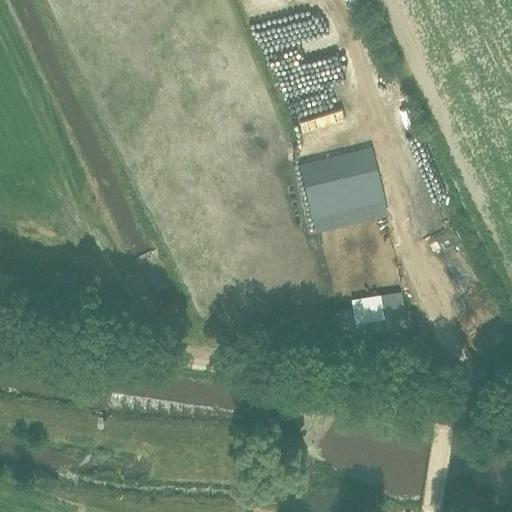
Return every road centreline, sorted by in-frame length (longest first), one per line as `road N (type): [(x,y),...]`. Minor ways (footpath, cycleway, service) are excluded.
road 1 (track): [(511,403),(0,325)]
road 2 (unclassified): [(429,511),(447,393)]
